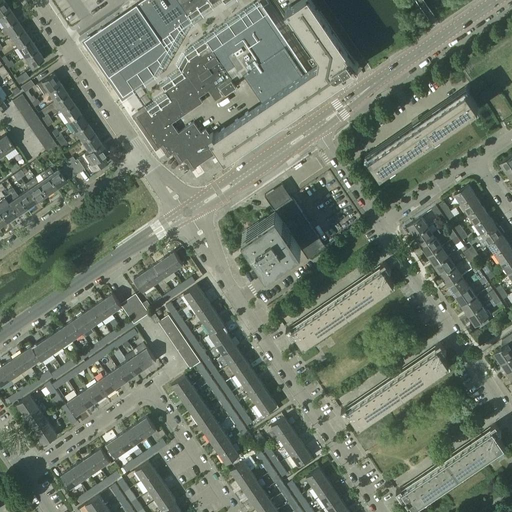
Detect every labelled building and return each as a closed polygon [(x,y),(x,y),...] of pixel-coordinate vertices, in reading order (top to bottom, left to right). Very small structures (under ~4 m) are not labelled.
[(0,0),(0,15),(10,8),(4,0),(0,0)] [(148,0),(140,0),(136,3),(157,35),(158,35),(168,50),(175,38),(173,35),(148,0)] [(148,0),(173,35),(175,38),(181,29),(182,28),(177,21),(178,21),(164,0),(148,0)] [(178,0),(164,0),(178,21),(177,21),(182,28),(194,21),(192,18),(178,0)] [(193,0),(178,0),(192,18),(202,12),(193,0)] [(193,0),(202,12),(213,4),(209,0),(193,0)] [(213,129),(210,132),(212,135),(211,135),(213,138),(220,149),(225,156),(276,121),(279,124),(316,99),(320,96),(317,92),(327,86),(330,90),(340,83),(341,82),(338,78),(346,73),(347,75),(350,73),(353,76),(360,67),(359,65),(359,64),(358,63),(358,62),(357,62),(357,61),(356,61),(355,61),(353,61),(352,60),(343,47),(311,0),(294,0),(286,6),(287,7),(284,9),(286,12),(289,10),(319,54),(317,62),(313,65),(307,69),(293,79),(262,100),(215,132),(213,129)] [(293,79),(307,69),(261,1),(260,1),(241,14),(248,25),(238,32),(245,42),(230,52),(237,62),(235,64),(227,69),(230,74),(234,80),(244,73),(244,72),(249,69),(256,79),(251,83),(262,100),(293,79)] [(136,3),(94,32),(133,88),(128,80),(149,65),(149,66),(154,74),(168,50),(158,35),(157,35),(136,3)] [(17,18),(10,8),(0,15),(0,19),(5,26),(17,18)] [(241,14),(228,23),(235,34),(238,32),(248,25),(241,14)] [(11,36),(24,28),(17,18),(5,26),(11,36)] [(228,23),(205,39),(227,69),(235,64),(237,62),(230,52),(245,42),(238,32),(235,34),(228,23)] [(30,38),(24,28),(11,36),(18,46),(30,38)] [(25,56),(37,48),(30,38),(18,46),(25,56)] [(205,39),(195,46),(197,49),(212,72),(202,79),(209,89),(216,99),(237,84),(234,80),(230,74),(227,69),(205,39)] [(44,58),(37,48),(25,56),(32,66),(44,58)] [(191,48),(185,53),(202,79),(212,72),(197,49),(194,52),(191,48)] [(185,53),(178,65),(181,70),(199,95),(209,89),(202,79),(185,53)] [(2,57),(6,63),(8,67),(14,63),(11,59),(9,61),(5,55),(2,57)] [(149,65),(128,80),(133,88),(138,85),(154,74),(149,66),(149,65)] [(249,69),(244,72),(251,83),(256,79),(249,69)] [(181,70),(170,77),(192,108),(203,101),(199,95),(181,70)] [(26,71),(16,78),(19,83),(29,76),(26,71)] [(45,93),(48,91),(61,82),(54,72),(38,83),(45,93)] [(170,77),(161,84),(167,94),(181,115),(192,108),(170,77)] [(35,84),(31,79),(21,86),(32,102),(35,100),(29,91),(29,88),(35,84)] [(67,92),(61,82),(48,91),(55,101),(67,92)] [(11,89),(14,94),(20,90),(17,86),(11,89)] [(466,88),(368,154),(380,171),(477,105),(466,88)] [(62,110),(74,102),(67,92),(55,101),(62,110)] [(16,105),(25,98),(22,93),(12,100),(16,105)] [(153,118),(144,124),(159,146),(163,143),(180,132),(179,131),(172,122),(181,115),(167,94),(156,101),(163,111),(153,118)] [(29,103),(25,98),(16,105),(19,110),(29,103)] [(156,101),(146,108),(153,118),(163,111),(156,101)] [(69,121),(81,112),(74,102),(62,110),(69,121)] [(23,115),(32,108),(29,103),(19,110),(23,115)] [(36,114),(32,108),(23,115),(26,120),(36,114)] [(146,108),(137,114),(144,124),(153,118),(146,108)] [(81,112),(69,121),(75,130),(88,122),(81,112)] [(30,125),(39,119),(36,114),(26,120),(30,125)] [(43,124),(39,119),(30,125),(33,130),(43,124)] [(180,132),(163,143),(170,153),(176,150),(201,131),(194,121),(179,131),(180,132)] [(82,140),(94,132),(88,122),(75,130),(82,140)] [(37,135),(46,129),(43,124),(33,130),(37,135)] [(201,131),(176,150),(183,160),(188,156),(213,138),(211,135),(206,127),(201,131)] [(50,134),(46,129),(37,135),(40,141),(50,134)] [(89,150),(101,142),(94,132),(82,140),(89,150)] [(6,133),(0,137),(0,147),(4,153),(8,159),(19,152),(14,146),(16,145),(10,136),(8,137),(6,133)] [(44,146),(53,139),(50,134),(40,141),(44,146)] [(213,138),(188,156),(195,166),(199,164),(220,149),(213,138)] [(57,144),(53,139),(44,146),(47,151),(57,144)] [(108,152),(101,142),(89,150),(96,160),(108,152)] [(507,172),(511,168),(511,152),(500,161),(507,172)] [(77,158),(75,160),(72,162),(79,172),(84,168),(77,158)] [(74,175),(79,172),(72,162),(70,163),(67,165),(74,175)] [(69,179),(74,175),(67,165),(60,170),(63,176),(66,174),(69,179)] [(53,171),(50,166),(44,170),(56,187),(67,180),(63,176),(60,170),(58,168),(53,171)] [(38,182),(47,194),(56,187),(44,170),(39,173),(43,178),(38,182)] [(47,194),(38,182),(28,188),(37,201),(47,194)] [(461,202),(475,193),(468,182),(454,192),(461,202)] [(264,195),(274,208),(291,197),(281,183),(264,195)] [(27,208),(37,201),(28,188),(18,195),(27,208)] [(6,199),(17,214),(27,208),(18,195),(16,192),(6,199)] [(482,203),(475,193),(461,202),(468,212),(482,203)] [(326,245),(292,194),(274,206),(276,209),(243,232),(268,268),(301,246),(309,257),(326,245)] [(0,199),(0,210),(7,221),(17,214),(6,199),(5,196),(0,199)] [(439,202),(446,213),(451,209),(444,199),(439,202)] [(468,212),(475,222),(488,213),(482,203),(468,212)] [(432,207),(439,218),(443,214),(436,204),(432,207)] [(446,213),(449,218),(454,214),(451,209),(446,213)] [(495,223),(488,213),(475,222),(481,232),(495,223)] [(414,234),(428,225),(421,214),(407,224),(414,234)] [(443,214),(439,218),(442,223),(447,219),(443,214)] [(455,227),(459,232),(464,229),(461,223),(455,227)] [(481,232),(488,242),(502,233),(504,231),(500,225),(498,227),(495,223),(481,232)] [(433,231),(428,225),(414,234),(421,244),(435,234),(440,231),(438,227),(433,231)] [(448,232),(452,237),(457,234),(453,228),(448,232)] [(468,234),(464,229),(459,232),(463,238),(468,234)] [(508,243),(502,233),(488,242),(495,252),(508,243)] [(421,244),(427,254),(442,244),(435,234),(421,244)] [(457,234),(452,237),(456,243),(460,240),(457,234)] [(495,252),(501,262),(511,254),(511,247),(508,243),(495,252)] [(448,254),(442,244),(427,254),(434,264),(448,254)] [(467,247),(471,253),(476,250),(472,244),(467,247)] [(463,251),(467,256),(471,253),(467,247),(463,251)] [(175,249),(164,256),(173,270),(184,263),(175,249)] [(476,250),(471,253),(475,259),(480,255),(476,250)] [(470,262),(475,259),(471,253),(467,256),(470,262)] [(434,264),(441,274),(455,264),(448,254),(434,264)] [(511,269),(511,254),(501,262),(508,272),(511,269)] [(163,277),(173,270),(164,256),(154,264),(163,277)] [(392,269),(385,260),(378,265),(379,268),(295,325),(294,323),(286,328),(293,337),(297,334),(304,344),(394,282),(387,272),(392,269)] [(482,267),(486,272),(491,269),(487,263),(482,267)] [(154,264),(144,270),(153,284),(163,277),(154,264)] [(462,274),(455,264),(441,274),(448,284),(462,274)] [(475,272),(479,277),(484,274),(480,268),(475,272)] [(495,274),(491,269),(486,272),(490,278),(495,274)] [(144,290),(153,284),(144,270),(135,277),(144,290)] [(448,284),(454,294),(469,284),(462,274),(448,284)] [(484,274),(479,277),(482,283),(487,279),(484,274)] [(186,288),(196,281),(193,275),(182,283),(186,288)] [(186,288),(182,283),(172,290),(175,295),(186,288)] [(204,293),(197,283),(184,292),(191,302),(204,293)] [(496,287),(499,292),(505,289),(501,283),(496,287)] [(476,294),(469,284),(454,294),(461,304),(476,294)] [(489,292),(493,297),(497,294),(493,288),(489,292)] [(508,294),(505,289),(499,292),(503,298),(508,294)] [(175,295),(172,290),(162,297),(165,302),(175,295)] [(121,303),(113,291),(102,298),(111,312),(122,305),(121,303)] [(140,304),(143,302),(136,292),(131,296),(138,305),(140,304)] [(211,303),(204,293),(191,302),(198,312),(211,303)] [(461,304),(468,314),(482,304),(476,294),(461,304)] [(497,294),(493,297),(496,303),(501,299),(497,294)] [(126,299),(132,309),(138,305),(131,296),(126,299)] [(165,302),(162,297),(152,303),(156,309),(165,302)] [(92,305),(101,319),(111,312),(102,298),(92,305)] [(127,312),(132,309),(126,299),(121,303),(122,305),(127,312)] [(167,304),(174,314),(179,311),(172,300),(167,304)] [(140,304),(138,305),(144,315),(149,312),(143,302),(140,304)] [(218,313),(211,303),(198,312),(205,322),(218,313)] [(486,310),(482,304),(468,314),(475,324),(491,313),(488,309),(486,310)] [(91,325),(101,319),(92,305),(82,312),(91,325)] [(140,318),(144,315),(138,305),(132,309),(139,319),(140,318)] [(139,319),(132,309),(127,312),(131,319),(134,322),(139,319)] [(181,324),(186,321),(179,311),(174,314),(181,324)] [(82,332),(91,325),(82,312),(73,319),(82,332)] [(160,319),(159,320),(162,325),(172,318),(169,313),(160,319)] [(205,322),(211,332),(223,324),(225,323),(218,313),(205,322)] [(176,323),(172,318),(162,325),(166,330),(176,323)] [(72,339),(82,332),(73,319),(63,326),(72,339)] [(134,322),(131,319),(121,326),(124,331),(135,324),(134,322)] [(181,324),(188,334),(192,331),(186,321),(181,324)] [(176,323),(166,330),(169,335),(179,329),(176,323)] [(223,324),(211,332),(210,333),(217,343),(230,334),(223,324)] [(62,346),(72,339),(63,326),(53,332),(62,346)] [(124,331),(121,326),(111,333),(114,338),(124,331)] [(137,326),(125,334),(128,339),(140,331),(137,326)] [(183,334),(179,329),(169,335),(173,341),(183,334)] [(194,344),(199,341),(192,331),(188,334),(194,344)] [(511,331),(502,339),(505,344),(494,352),(501,362),(511,354),(511,331)] [(52,352),(62,346),(53,332),(43,339),(52,352)] [(114,338),(111,333),(101,340),(104,344),(114,338)] [(115,341),(118,346),(128,339),(125,334),(115,341)] [(183,334),(173,341),(176,346),(186,339),(183,334)] [(237,344),(230,334),(217,343),(224,353),(237,344)] [(42,359),(52,352),(43,339),(33,346),(41,357),(42,359)] [(190,345),(186,339),(176,346),(180,351),(190,345)] [(104,344),(101,340),(91,346),(95,351),(104,344)] [(105,348),(108,353),(118,346),(115,341),(105,348)] [(134,348),(137,353),(146,366),(156,359),(144,341),(134,348)] [(194,344),(201,354),(206,351),(199,341),(194,344)] [(447,350),(441,341),(433,346),(434,349),(351,406),(349,404),(342,409),(348,417),(352,415),(359,425),(449,363),(442,353),(447,350)] [(41,357),(33,346),(32,344),(21,351),(30,365),(41,357)] [(237,344),(224,353),(230,363),(244,354),(237,344)] [(181,352),(184,357),(190,352),(194,350),(190,345),(180,351),(181,352)] [(95,351),(91,346),(81,353),(85,358),(95,351)] [(95,355),(98,360),(108,353),(105,348),(95,355)] [(197,355),(194,350),(190,352),(184,357),(188,362),(197,355)] [(20,371),(30,365),(21,351),(11,358),(20,371)] [(208,364),(213,361),(207,352),(206,351),(201,354),(208,364)] [(85,358),(81,353),(71,360),(75,365),(85,358)] [(140,371),(146,366),(137,353),(127,360),(136,373),(140,371)] [(250,364),(244,354),(230,363),(237,373),(250,364)] [(511,369),(511,354),(501,362),(508,372),(511,369)] [(85,362),(88,367),(98,360),(95,355),(85,362)] [(201,360),(197,355),(188,362),(191,367),(201,360)] [(1,365),(11,378),(20,371),(11,358),(1,365)] [(75,365),(71,360),(61,367),(65,372),(75,365)] [(117,366),(126,380),(136,373),(127,360),(117,366)] [(208,364),(215,374),(219,370),(213,361),(208,364)] [(75,368),(78,373),(88,367),(85,362),(75,368)] [(202,362),(197,366),(204,376),(209,372),(202,362)] [(250,364),(237,373),(244,383),(257,374),(250,364)] [(0,383),(1,385),(11,378),(1,365),(0,365),(0,383)] [(116,387),(126,380),(117,366),(107,373),(116,387)] [(65,372),(61,367),(51,373),(53,375),(55,378),(65,372)] [(65,375),(68,380),(78,373),(75,368),(65,375)] [(42,382),(53,375),(51,373),(49,370),(39,377),(42,382)] [(222,384),(226,381),(219,370),(215,374),(222,384)] [(209,372),(204,376),(211,386),(216,382),(209,372)] [(107,373),(97,380),(106,393),(116,387),(107,373)] [(193,383),(186,373),(172,382),(179,393),(193,383)] [(264,384),(257,374),(244,383),(251,393),(264,384)] [(42,382),(39,377),(29,384),(32,389),(42,382)] [(60,378),(53,383),(54,385),(56,388),(64,383),(60,378)] [(50,380),(45,383),(49,389),(54,385),(53,383),(50,380)] [(96,400),(106,393),(97,380),(87,387),(96,400)] [(222,384),(228,394),(233,390),(226,381),(222,384)] [(216,382),(211,386),(217,396),(223,392),(216,382)] [(193,383),(179,393),(186,403),(199,394),(193,383)] [(32,389),(29,384),(19,390),(22,395),(32,389)] [(257,403),(271,394),(264,384),(251,393),(257,403)] [(86,407),(96,400),(87,387),(77,393),(86,407)] [(22,395),(19,390),(14,393),(9,397),(12,402),(22,395)] [(57,390),(52,393),(59,403),(64,400),(57,390)] [(235,403),(240,400),(233,390),(228,394),(235,403)] [(223,392),(217,396),(224,406),(229,402),(223,392)] [(37,403),(31,393),(17,402),(24,412),(37,403)] [(86,407),(77,393),(67,400),(77,413),(86,407)] [(206,403),(199,394),(186,403),(193,413),(206,403)] [(277,404),(271,394),(257,403),(264,413),(277,404)] [(64,400),(59,403),(66,413),(71,410),(64,400)] [(235,403),(242,413),(246,410),(240,400),(235,403)] [(229,402),(224,406),(231,416),(236,412),(229,402)] [(44,413),(37,403),(24,412),(31,422),(44,413)] [(206,403),(193,413),(199,422),(213,413),(206,403)] [(71,410),(66,413),(73,423),(77,420),(71,410)] [(242,413),(249,423),(253,420),(246,410),(242,413)] [(236,412),(231,416),(238,426),(243,422),(236,412)] [(38,432),(51,423),(44,413),(31,422),(38,432)] [(220,423),(213,413),(199,422),(206,432),(220,423)] [(147,414),(137,421),(147,435),(157,428),(147,414)] [(279,434),(292,425),(285,415),(272,424),(279,434)] [(136,442),(147,435),(137,421),(127,428),(136,442)] [(243,422),(238,426),(244,436),(250,432),(243,422)] [(497,434),(502,431),(496,422),(488,427),(490,430),(406,487),(404,484),(397,490),(403,499),(406,497),(409,501),(410,500),(414,506),(505,444),(497,434)] [(58,433),(51,423),(38,432),(44,442),(58,433)] [(220,423),(206,432),(213,442),(226,433),(220,423)] [(292,425),(279,434),(286,444),(299,435),(292,425)] [(126,448),(136,442),(127,428),(117,435),(126,448)] [(263,445),(268,441),(261,431),(256,435),(263,445)] [(250,432),(244,436),(251,445),(256,442),(250,432)] [(233,443),(226,433),(213,442),(220,452),(233,443)] [(116,455),(126,448),(117,435),(107,442),(116,455)] [(299,435),(286,444),(292,454),(306,445),(299,435)] [(163,438),(154,445),(157,450),(167,443),(163,438)] [(269,455),(274,451),(268,441),(263,445),(269,455)] [(233,443),(220,452),(226,462),(240,453),(233,443)] [(157,450),(154,445),(143,452),(147,457),(157,450)] [(258,445),(254,447),(256,450),(255,451),(262,461),(267,458),(258,445)] [(311,452),(306,445),(292,454),(287,457),(294,467),(313,455),(311,452)] [(101,446),(91,453),(101,466),(111,459),(101,446)] [(276,465),(281,461),(275,452),(274,451),(269,455),(276,465)] [(147,457),(143,452),(133,459),(137,464),(147,457)] [(101,466),(91,453),(81,460),(90,473),(101,466)] [(150,458),(136,468),(143,478),(156,469),(150,458)] [(274,468),(267,458),(262,461),(269,471),(274,468)] [(137,464),(133,459),(124,465),(127,470),(137,464)] [(237,478),(251,469),(244,459),(230,468),(237,478)] [(90,473),(81,460),(71,467),(80,480),(90,473)] [(276,465),(283,475),(288,471),(281,461),(276,465)] [(307,475),(314,485),(327,476),(320,466),(307,475)] [(80,480),(71,467),(61,474),(70,487),(80,480)] [(281,478),(274,468),(269,471),(276,481),(281,478)] [(163,479),(156,469),(143,478),(149,488),(163,479)] [(257,479),(251,469),(237,478),(244,488),(257,479)] [(111,481),(121,474),(118,470),(108,476),(111,481)] [(111,481),(108,476),(97,484),(101,488),(111,481)] [(334,486),(327,476),(314,485),(320,495),(334,486)] [(125,490),(129,487),(123,477),(118,480),(125,490)] [(287,487),(281,478),(276,481),(282,491),(287,487)] [(163,479),(149,488),(156,498),(169,488),(163,479)] [(251,498),(264,489),(257,479),(244,488),(251,498)] [(115,482),(110,486),(116,496),(122,492),(115,482)] [(297,496),(302,493),(295,483),(290,486),(297,496)] [(101,488),(97,484),(87,490),(91,495),(101,488)] [(334,486),(320,495),(327,505),(341,496),(334,486)] [(131,500),(136,497),(129,487),(125,490),(131,500)] [(294,497),(287,487),(282,491),(289,501),(294,497)] [(176,499),(169,488),(156,498),(163,508),(175,500),(176,499)] [(271,498),(264,489),(251,498),(258,508),(271,498)] [(91,495),(87,490),(77,497),(81,502),(91,495)] [(122,492),(116,496),(123,506),(128,503),(122,492)] [(92,511),(106,503),(99,493),(86,503),(92,511)] [(304,506),(309,503),(302,493),(297,496),(304,506)] [(338,511),(347,506),(341,496),(327,505),(332,511),(338,511)] [(138,510),(143,506),(136,497),(131,500),(138,510)] [(301,507),(294,497),(289,501),(286,503),(290,507),(292,506),(296,511),(301,507)] [(260,511),(272,511),(278,509),(271,498),(258,508),(260,511)] [(161,509),(163,511),(178,511),(181,510),(175,500),(163,508),(161,509)] [(111,511),(106,503),(92,511),(111,511)] [(134,511),(128,503),(123,506),(127,511),(134,511)] [(308,511),(315,511),(309,503),(304,506),(308,511)]
